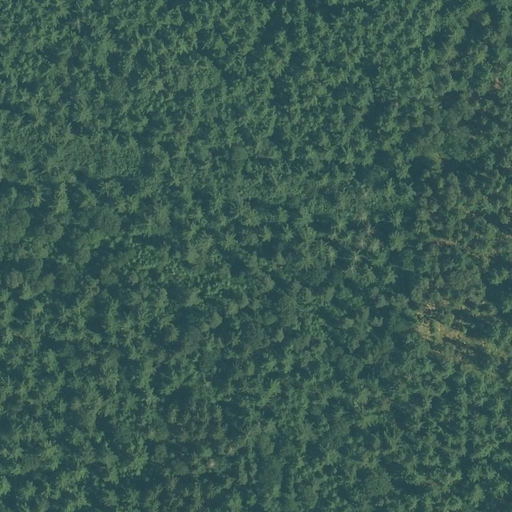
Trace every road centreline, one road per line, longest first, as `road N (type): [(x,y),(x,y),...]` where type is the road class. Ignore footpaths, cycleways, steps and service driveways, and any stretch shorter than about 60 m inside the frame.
road 1 (track): [(0,37),(511,131)]
road 2 (track): [(382,511),(431,0)]
